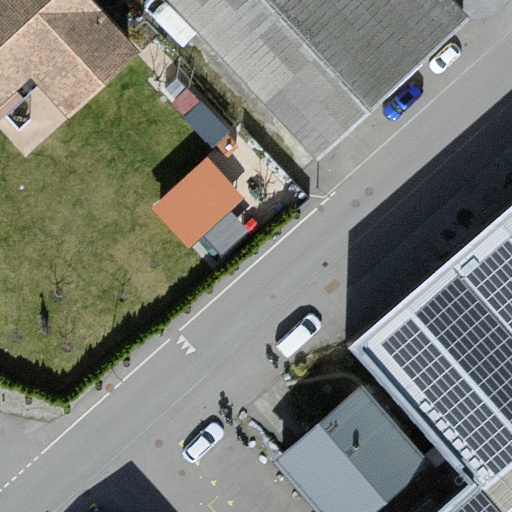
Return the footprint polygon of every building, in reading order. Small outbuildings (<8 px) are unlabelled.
[(88,0),(0,0),(0,136),(21,161),(67,122),(76,132),(144,59),(88,0)] [(456,0),(180,0),(317,147),(466,10),(456,0)] [(189,238),(247,186),(208,143),(150,196),(189,238)] [(511,511),(511,208),(354,346),(484,493),(459,511),(511,511)] [(364,394),(270,470),(312,511),(381,511),(427,471),(364,394)]
